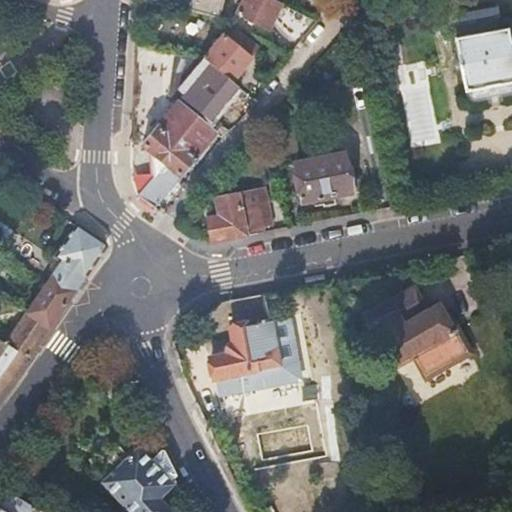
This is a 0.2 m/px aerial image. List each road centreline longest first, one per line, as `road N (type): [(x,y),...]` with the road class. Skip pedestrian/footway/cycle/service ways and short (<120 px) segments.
road 1 (residential): [(143,280),(511,214)]
road 2 (track): [(353,0),(168,224),(143,280)]
road 3 (residential): [(143,280),(166,389),(225,511)]
road 4 (residential): [(143,280),(84,326),(0,435)]
road 5 (residential): [(102,202),(94,16)]
